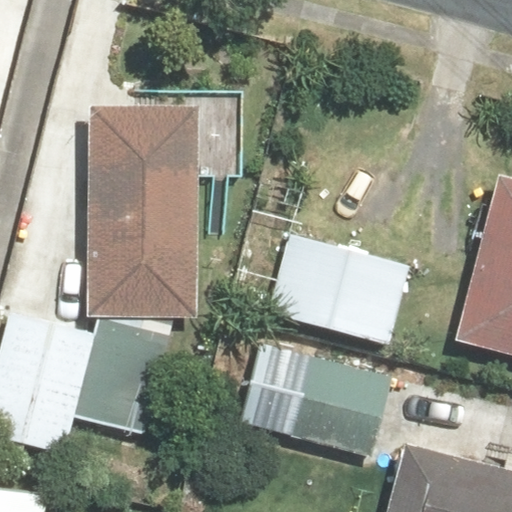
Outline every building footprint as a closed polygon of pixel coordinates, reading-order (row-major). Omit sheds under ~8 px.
[(198,110),(89,109),(87,318),(196,319),(198,110)] [(511,179),(497,176),(455,343),(511,357),(511,179)] [(409,265),(275,231),(253,317),(387,351),(409,265)] [(390,379),(255,342),(232,425),(368,462),(390,379)] [(511,511),(511,474),(403,446),(385,511),(511,511)]
